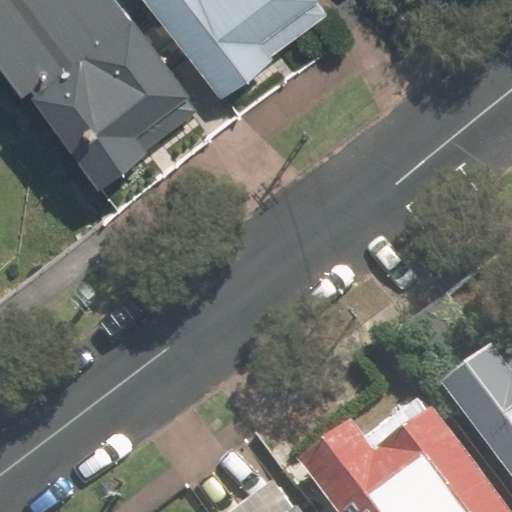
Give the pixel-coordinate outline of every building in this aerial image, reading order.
[(209,97),(138,0),(0,0),(0,25),(45,87),(49,84),(111,169),(209,97)] [(338,0),(171,0),(231,83),(341,4),(338,0)] [(511,338),(460,376),(511,448),(511,338)] [(380,408),(322,450),(367,511),(511,511),(511,480),(442,384),(389,422),(380,408)] [(322,511),(315,503),(302,511),(322,511)]
